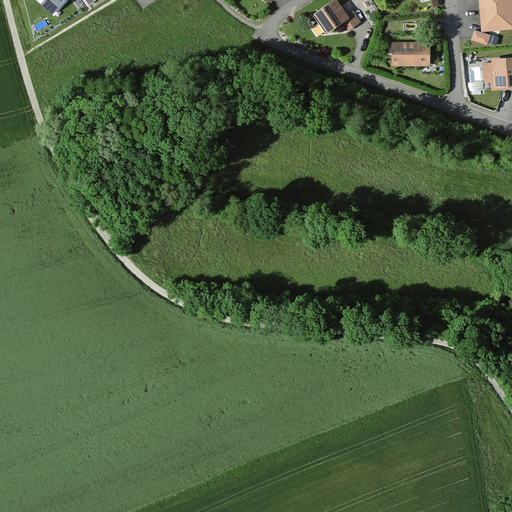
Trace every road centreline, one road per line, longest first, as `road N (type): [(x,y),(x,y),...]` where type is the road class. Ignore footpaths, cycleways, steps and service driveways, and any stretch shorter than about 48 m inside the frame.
road 1 (track): [(5,0),(61,171),(109,243),(152,285),(235,320),(445,344),(471,357),(511,410)]
road 2 (residential): [(301,0),(273,17),(267,28),(274,43),(511,129)]
